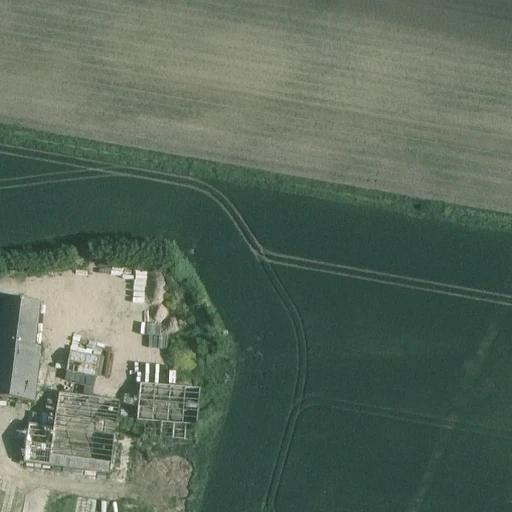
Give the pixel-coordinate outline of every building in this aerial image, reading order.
[(0,332),(0,399),(34,404),(40,350),(34,349),(40,306),(4,302),(0,332)] [(169,349),(170,328),(129,326),(128,347),(169,349)] [(186,338),(186,348),(206,348),(205,337),(186,338)] [(70,354),(66,373),(95,379),(99,360),(70,354)] [(140,386),(137,422),(197,427),(200,391),(140,386)] [(54,430),(29,426),(23,464),(109,476),(119,404),(59,396),(54,430)]
